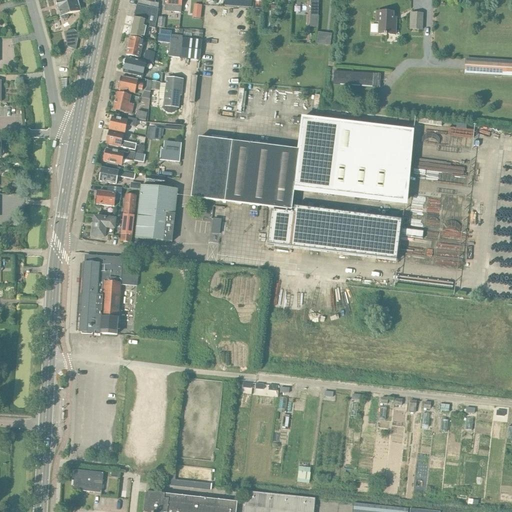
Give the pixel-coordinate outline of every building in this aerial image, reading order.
[(80,12),(77,1),(76,0),(54,0),(59,18),(80,12)] [(138,0),(137,6),(157,10),(158,10),(158,4),(154,3),(154,0),(137,0),(138,0)] [(165,11),(173,12),(181,13),(181,7),(181,0),(163,0),(163,6),(166,6),(165,11)] [(310,0),(310,15),(317,15),(318,15),(318,0),(310,0)] [(200,19),(202,6),(193,5),(192,18),(200,19)] [(157,18),(157,10),(137,6),(129,36),(143,38),(145,27),(157,29),(157,27),(155,27),(157,18)] [(376,13),(375,22),(379,22),(378,25),(378,33),(378,34),(386,35),(386,36),(387,36),(387,35),(395,35),(395,23),(392,23),(393,14),(376,13)] [(411,13),(410,29),(422,30),(423,14),(411,13)] [(73,30),(64,33),(67,46),(75,51),(78,35),(73,30)] [(158,40),(170,41),(170,35),(171,35),(172,31),(159,30),(158,40)] [(317,33),(316,44),(329,46),(331,34),(330,34),(317,33)] [(168,57),(179,58),(182,39),(182,36),(171,35),(170,35),(170,41),(168,57)] [(129,38),(125,55),(139,58),(143,41),(129,38)] [(182,39),(180,58),(199,60),(200,60),(202,41),(182,39)] [(145,51),(143,61),(147,62),(152,63),(154,55),(155,53),(145,51)] [(122,73),(136,76),(136,78),(141,79),(145,62),(126,58),(126,59),(124,60),(123,63),(124,64),(122,73)] [(511,61),(465,58),(464,75),(511,77),(511,61)] [(333,85),(379,88),(380,74),(335,72),(333,85)] [(147,81),(146,88),(150,88),(150,90),(159,91),(158,100),(163,100),(163,107),(163,110),(164,112),(167,114),(171,114),(174,113),(176,111),(177,108),(178,109),(180,96),(181,97),(183,80),(166,78),(166,73),(161,73),(159,83),(158,83),(151,81),(147,81)] [(120,77),(117,91),(134,94),(135,89),(142,91),(144,84),(137,83),(137,81),(120,77)] [(116,93),(112,111),(131,115),(133,105),(129,104),(131,96),(116,93)] [(147,113),(137,111),(135,119),(145,121),(147,113)] [(111,117),(108,130),(125,134),(126,126),(134,128),(136,124),(135,124),(137,121),(128,119),(127,121),(111,117)] [(198,138),(191,199),(226,203),(250,206),(250,212),(256,213),(257,207),(291,211),(294,189),(403,202),(412,132),(302,118),(298,151),(232,142),(198,138)] [(148,127),(147,135),(160,137),(161,129),(148,127)] [(108,132),(105,144),(135,151),(136,145),(121,142),(123,136),(108,132)] [(123,160),(133,162),(142,163),(143,160),(144,155),(142,155),(144,147),(138,145),(136,153),(135,153),(128,152),(128,154),(124,153),(105,149),(102,163),(121,166),(123,160)] [(161,148),(159,160),(179,163),(180,150),(163,148),(161,148)] [(117,177),(134,181),(135,175),(118,171),(101,168),(98,182),(116,185),(117,177)] [(146,175),(145,184),(164,186),(165,178),(146,175)] [(134,239),(162,242),(163,244),(170,245),(172,243),(175,215),(178,190),(140,186),(134,239)] [(97,191),(96,205),(113,207),(114,200),(120,201),(121,188),(108,187),(107,193),(97,191)] [(119,241),(131,242),(136,196),(125,195),(119,241)] [(396,261),(401,221),(295,208),(294,214),(271,211),(267,246),(396,261)] [(92,237),(104,238),(104,234),(112,235),(113,229),(114,229),(115,220),(94,217),(92,237)] [(220,235),(221,220),(213,220),(212,234),(220,235)] [(84,263),(79,333),(94,333),(93,334),(99,335),(99,334),(116,335),(116,330),(119,330),(119,326),(117,326),(120,285),(137,287),(138,266),(121,265),(121,258),(86,256),(85,263),(84,263)] [(100,494),(103,474),(74,470),(72,490),(100,494)] [(174,480),(161,479),(160,486),(210,491),(211,487),(211,484),(174,480)] [(246,492),(243,511),(308,511),(310,500),(246,492)] [(235,511),(236,502),(164,494),(164,495),(145,493),(142,511),(235,511)]
